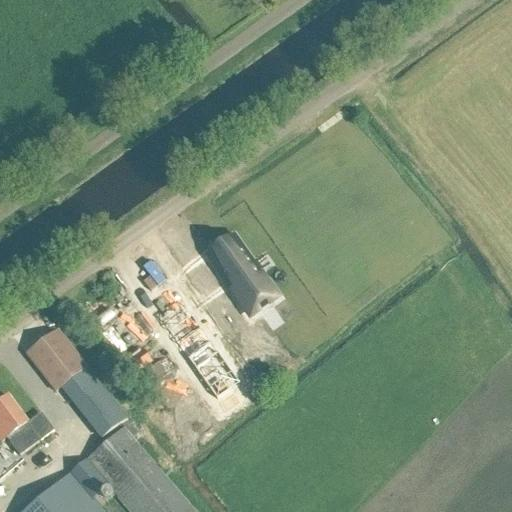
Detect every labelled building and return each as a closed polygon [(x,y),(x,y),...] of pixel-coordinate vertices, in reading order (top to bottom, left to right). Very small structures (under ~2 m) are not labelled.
[(236,240),(214,255),(225,270),(219,273),(228,286),(230,284),(236,291),(234,293),(245,309),(272,290),(236,240)] [(186,308),(163,324),(177,345),(218,402),(241,386),(200,328),(186,308)] [(52,394),(85,371),(57,333),(25,356),(31,364),(52,394)] [(144,353),(131,362),(140,374),(153,365),(144,353)] [(139,437),(88,373),(63,394),(106,445),(123,431),(126,435),(89,465),(90,466),(75,478),(74,478),(32,511),(102,511),(93,502),(109,489),(128,511),(192,511),(133,442),(139,437)] [(0,442),(3,446),(8,442),(20,459),(42,443),(29,425),(9,399),(0,405),(0,442)]
